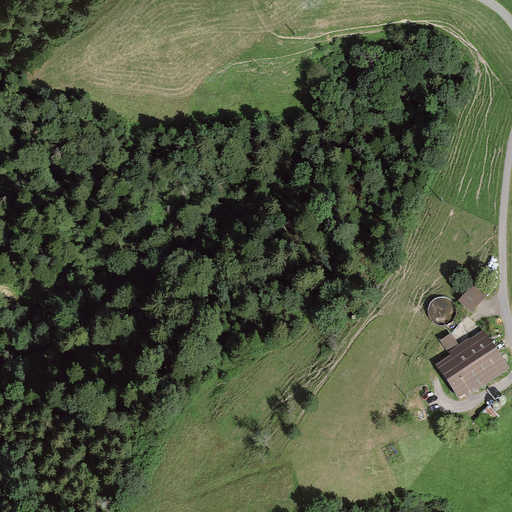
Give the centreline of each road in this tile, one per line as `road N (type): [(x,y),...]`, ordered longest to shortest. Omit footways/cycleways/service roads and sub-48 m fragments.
road 1 (track): [(511,376),(354,453),(269,465),(135,511)]
road 2 (track): [(511,142),(502,247),(511,332)]
road 3 (track): [(0,370),(53,346),(137,281)]
